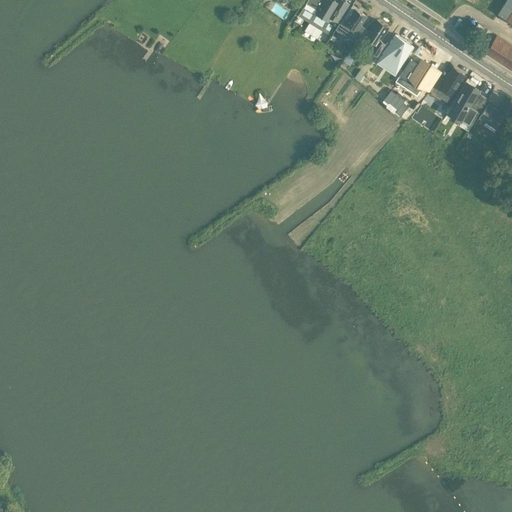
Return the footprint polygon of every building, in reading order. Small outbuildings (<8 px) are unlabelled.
[(307,0),(303,6),(335,26),(337,24),(336,24),(338,21),(349,4),(345,1),(342,0),(337,0),(336,1),(335,0),(334,2),(331,0),(307,0)] [(359,8),(353,4),(344,18),(346,20),(345,22),(347,24),(346,27),(347,29),(349,31),(350,31),(353,31),(355,29),(358,31),(367,16),(357,10),(359,8)] [(380,26),(374,22),(355,50),(373,61),(390,35),(379,28),(380,26)] [(396,73),(414,46),(396,34),(378,61),(396,73)] [(511,44),(497,35),(485,52),(511,69),(511,44)] [(410,58),(395,80),(416,95),(434,69),(426,63),(424,67),(410,58)] [(451,94),(464,74),(453,67),(445,79),(440,76),(430,90),(435,93),(440,87),(451,94)] [(460,119),(462,117),(470,122),(477,111),(468,105),(474,95),(471,93),(473,90),(465,85),(449,112),(449,113),(450,113),(452,114),(452,115),(453,115),(453,114),(457,117),(457,118),(458,117),(460,119)] [(511,109),(511,101),(505,97),(499,107),(498,110),(487,103),(475,122),(492,134),(506,112),(509,114),(511,109)]
